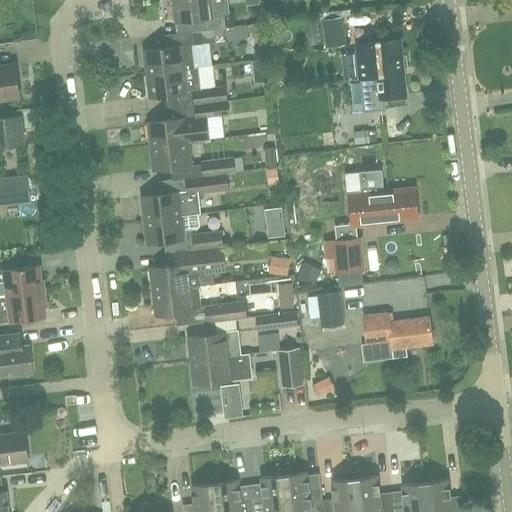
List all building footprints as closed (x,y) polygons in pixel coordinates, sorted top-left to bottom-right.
[(173,0),(176,21),(199,18),(201,30),(214,28),(226,27),(225,15),(213,16),(211,0),(173,0)] [(322,20),(326,48),(346,45),(342,17),(322,20)] [(214,28),(201,30),(197,30),(199,43),(216,41),(214,28)] [(358,44),(358,50),(361,79),(403,74),(403,70),(408,69),(406,56),(401,56),(399,40),(358,44)] [(191,44),(182,45),(143,50),(146,73),(194,67),(191,44)] [(0,97),(19,95),(15,64),(0,66),(0,97)] [(198,67),(194,67),(146,73),(149,98),(194,92),(195,105),(227,101),(225,86),(201,89),(198,67)] [(403,74),(361,79),(365,112),(386,110),(385,97),(405,95),(403,74)] [(197,118),(185,120),(185,118),(148,123),(150,146),(188,141),(188,142),(209,140),(207,117),(228,114),(227,101),(195,105),(197,118)] [(0,145),(22,143),(19,116),(0,117),(0,145)] [(188,141),(150,146),(153,170),(191,166),(188,142),(188,141)] [(201,161),(203,176),(219,174),(219,175),(228,174),(237,173),(235,157),(201,161)] [(415,189),(382,193),(380,172),(359,174),(360,187),(363,187),(364,197),(354,198),(357,222),(367,220),(367,223),(418,218),(415,189)] [(157,181),(159,194),(140,196),(143,221),(198,213),(195,194),(221,191),(229,190),(228,174),(219,175),(219,174),(203,176),(157,181)] [(0,202),(31,199),(28,175),(0,178),(0,202)] [(198,213),(143,221),(146,244),(184,239),(183,232),(196,231),(199,227),(197,215),(198,215),(198,213)] [(194,250),(221,247),(219,231),(192,234),(194,250)] [(365,272),(363,237),(324,241),(326,260),(327,260),(327,273),(336,272),(336,274),(365,272)] [(195,263),(149,269),(152,292),(198,286),(195,266),(223,263),(221,247),(194,250),(195,263)] [(298,276),(299,261),(280,261),(280,276),(298,276)] [(6,294),(42,290),(39,264),(0,268),(0,297),(7,296),(6,294)] [(198,286),(152,292),(155,317),(193,312),(193,311),(201,310),(198,286)] [(6,294),(7,296),(8,308),(0,309),(0,320),(45,315),(42,290),(6,294)] [(310,319),(321,318),(322,327),(346,324),(342,290),(318,293),(318,296),(308,297),(310,319)] [(206,322),(245,317),(243,301),(204,306),(206,322)] [(258,331),(299,326),(297,311),(257,316),(258,331)] [(406,348),(433,344),(429,317),(389,322),(388,313),(364,316),(367,344),(391,341),(394,359),(407,357),(406,348)] [(239,330),(226,332),(188,336),(191,361),(242,354),(239,330)] [(0,373),(32,369),(29,343),(5,346),(4,334),(0,334),(0,373)] [(302,384),(298,348),(278,350),(282,386),(302,384)] [(242,354),(191,361),(194,384),(232,380),(253,378),(250,353),(242,354)] [(0,462),(27,460),(23,430),(0,432),(0,462)] [(290,466),(283,467),(288,511),(323,511),(322,499),(321,486),(309,488),(307,469),(291,471),(290,466)] [(261,475),(262,482),(250,484),(253,511),(288,511),(283,467),(276,468),(277,473),(261,475)] [(353,472),(358,511),(364,511),(381,510),(381,511),(393,511),(393,503),(391,491),(379,492),(377,474),(361,476),(361,471),(353,472)] [(333,497),(322,499),(323,511),(358,511),(353,472),(347,473),(347,478),(331,480),(333,497)] [(182,503),(183,511),(218,511),(214,475),(207,476),(208,481),(192,483),(194,501),(182,503)] [(253,511),(250,484),(239,486),(238,478),(222,480),(221,475),(214,475),(218,511),(253,511)] [(472,511),(471,496),(462,497),(462,495),(450,496),(448,479),(432,480),(431,475),(424,476),(428,511),(472,511)] [(405,502),(393,503),(393,511),(428,511),(424,476),(417,477),(418,482),(402,484),(405,502)] [(0,511),(8,511),(6,489),(0,489),(0,511)]
